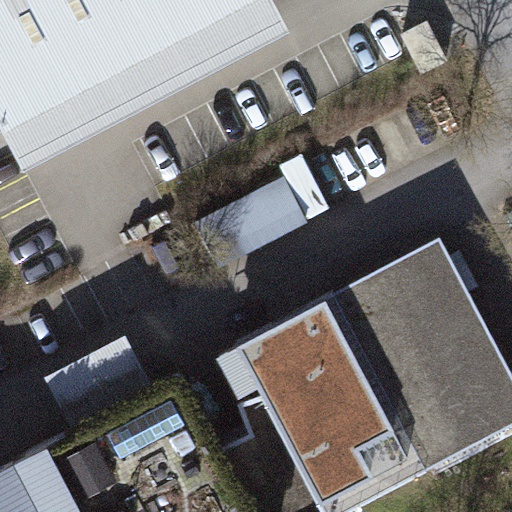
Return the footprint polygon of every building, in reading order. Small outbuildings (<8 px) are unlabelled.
[(292,17),(283,0),(0,0),(0,111),(25,158),(292,17)] [(235,211),(253,249),(315,222),(298,183),(235,211)] [(511,361),(447,235),(242,341),(270,394),(330,511),(340,511),(511,425),(511,361)] [(138,340),(56,376),(75,418),(156,381),(138,340)] [(188,371),(52,438),(90,511),(330,511),(270,394),(244,406),(259,435),(230,447),(188,371)] [(0,511),(90,511),(52,438),(0,464),(0,511)]
